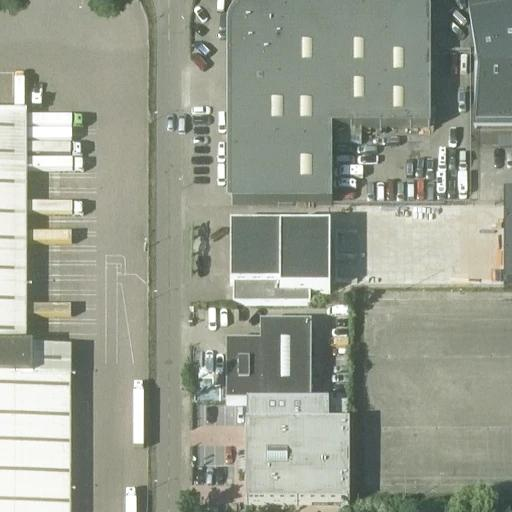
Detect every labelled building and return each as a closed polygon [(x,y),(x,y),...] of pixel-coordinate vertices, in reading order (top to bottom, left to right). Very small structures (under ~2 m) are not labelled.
[(473,129),(474,129),(511,128),(511,2),(478,9),(474,9),(474,10),(468,11),(474,48),(474,121),(473,129)] [(411,9),(388,9),(350,9),(350,11),(332,11),(332,9),(330,9),(330,11),(312,11),(312,9),(251,9),(251,11),(249,11),(246,12),(244,13),(242,14),(240,15),(238,17),(236,19),(235,21),(234,23),(233,25),(232,28),(232,30),(230,30),(230,71),(232,71),(232,88),(230,88),(230,90),(232,90),(232,108),(230,108),(230,187),(232,187),(232,205),(231,205),(231,206),(232,206),(331,206),(332,130),(430,130),(430,11),(429,11),(429,10),(411,10),(411,9)] [(27,117),(0,116),(0,511),(70,511),(71,382),(71,351),(26,351),(27,117)] [(511,148),(511,139),(511,137),(497,138),(498,148),(511,148)] [(511,193),(503,193),(503,206),(503,284),(511,283),(511,193)] [(230,226),(230,286),(233,286),(270,286),(270,226),(230,226)] [(280,226),(270,226),(270,286),(233,286),(233,306),(310,306),(310,294),(330,294),(330,230),(280,230),(280,226)] [(226,406),(247,406),(311,406),(311,326),(260,326),(260,345),(226,345),(226,406)] [(347,406),(311,406),(247,406),(247,426),(246,426),(246,506),(349,506),(349,426),(347,426),(347,406)]
